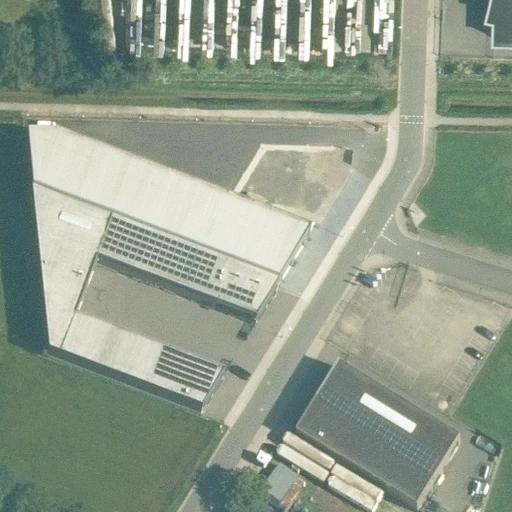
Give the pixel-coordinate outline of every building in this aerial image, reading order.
[(511,0),(489,0),(486,14),(494,16),(493,38),(511,38),(511,0)] [(235,203),(23,128),(30,175),(288,267),(365,158),(262,157),(235,203)] [(30,196),(47,359),(200,416),(223,379),(74,323),(95,267),(254,327),(277,290),(30,196)] [(336,367),(294,437),(298,440),(413,511),(456,439),(336,367)] [(279,467),(258,498),(277,511),(299,481),(279,467)] [(414,511),(413,511),(392,498),(382,511),(414,511)] [(270,511),(255,501),(247,511),(270,511)]
